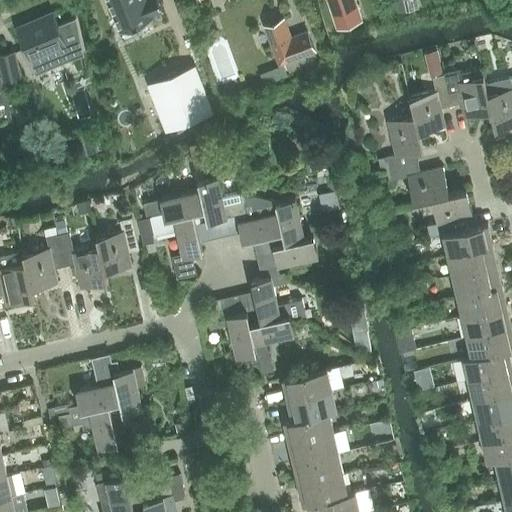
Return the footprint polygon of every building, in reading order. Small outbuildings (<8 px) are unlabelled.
[(109,0),(121,29),(154,15),(153,13),(164,9),(160,0),(109,0)] [(355,0),(330,0),(339,26),(362,18),(355,0)] [(417,0),(395,0),(398,11),(419,6),(417,0)] [(76,16),(59,23),(53,10),(16,26),(30,60),(30,59),(36,73),(85,53),(83,49),(84,49),(77,15),(76,15),(75,15),(76,16)] [(285,17),(266,24),(281,62),(316,48),(309,29),(293,36),(285,17)] [(0,64),(3,79),(21,75),(15,50),(0,53),(0,64)] [(285,62),(273,67),(276,77),(289,72),(285,62)] [(442,72),(441,64),(428,67),(430,75),(442,72)] [(488,92),(486,82),(484,74),(482,66),(461,71),(460,66),(444,70),(444,73),(452,104),(462,102),(465,116),(491,110),(492,110),(487,92),(488,92)] [(178,71),(149,83),(166,128),(196,117),(178,71)] [(445,125),(441,107),(452,104),(444,73),(433,76),(436,90),(410,96),(414,113),(415,113),(419,131),(445,125)] [(511,76),(486,82),(488,92),(487,92),(492,110),(491,110),(495,128),(511,124),(511,76)] [(419,131),(415,113),(414,113),(388,119),(396,154),(385,156),(387,166),(387,168),(418,160),(416,150),(423,148),(419,131)] [(59,123),(50,126),(53,138),(63,135),(59,123)] [(204,150),(192,153),(196,167),(208,164),(204,150)] [(385,156),(379,158),(381,167),(387,166),(385,156)] [(418,160),(387,168),(390,179),(408,175),(414,201),(432,197),(431,197),(450,192),(449,191),(443,165),(421,170),(418,160)] [(217,164),(202,167),(205,178),(219,174),(217,164)] [(238,192),(224,195),(219,174),(205,178),(200,179),(202,188),(203,188),(207,207),(206,208),(209,220),(229,215),(238,214),(239,220),(249,217),(246,202),(248,194),(238,192)] [(325,194),(340,190),(336,177),(321,180),(325,194)] [(461,228),(459,218),(473,215),(467,187),(449,191),(450,192),(431,197),(432,197),(438,222),(428,225),(431,237),(444,234),(444,233),(462,229),(461,228)] [(164,210),(165,211),(166,217),(175,215),(175,214),(195,209),(195,210),(206,208),(207,207),(203,188),(202,188),(162,197),(164,210)] [(277,201),(278,201),(248,193),(248,194),(246,202),(249,217),(239,220),(244,239),(284,230),(285,230),(280,210),(277,201)] [(162,197),(143,201),(146,214),(164,210),(162,197)] [(306,237),(297,197),(278,201),(277,201),(280,210),(285,230),(284,230),(287,241),(287,242),(306,237)] [(128,203),(120,205),(122,215),(130,213),(128,203)] [(175,215),(166,217),(165,211),(151,214),(152,216),(156,232),(178,227),(184,254),(176,256),(180,276),(197,272),(193,253),(204,250),(195,210),(195,209),(175,214),(175,215)] [(342,210),(326,214),(328,227),(345,223),(342,210)] [(64,215),(55,217),(59,232),(67,230),(64,215)] [(96,235),(98,244),(105,271),(105,270),(132,264),(129,250),(140,247),(132,216),(120,219),(122,229),(96,235)] [(152,216),(140,219),(144,235),(155,233),(156,232),(152,216)] [(444,233),(444,234),(448,253),(493,243),(488,222),(461,228),(462,229),(444,233)] [(313,225),(315,235),(316,240),(326,238),(323,223),(313,225)] [(56,226),(44,229),(46,236),(57,234),(56,226)] [(105,270),(105,271),(98,244),(73,250),(69,231),(57,234),(65,264),(75,262),(81,286),(108,279),(105,270)] [(31,287),(32,287),(58,281),(54,267),(65,264),(57,234),(46,236),(48,246),(22,252),(24,261),(31,287)] [(287,241),(274,244),(279,263),(320,254),(316,240),(315,235),(306,237),(287,242),(287,241)] [(453,274),(498,263),(493,243),(448,253),(453,274)] [(24,261),(22,252),(22,250),(0,254),(0,287),(3,287),(7,303),(34,297),(32,287),(31,287),(24,261)] [(458,294),(503,284),(498,263),(453,274),(458,294)] [(287,271),(272,274),(274,284),(289,281),(287,271)] [(262,319),(262,320),(282,315),(281,314),(274,284),(272,274),(253,279),(262,319)] [(463,315),(507,304),(503,284),(458,294),(463,315)] [(289,304),(291,312),(292,318),(302,316),(299,301),(289,304)] [(467,335),(511,324),(507,304),(463,315),(467,335)] [(250,322),(251,321),(249,309),(229,314),(238,355),(252,352),(258,350),(256,341),(255,341),(250,322)] [(221,325),(218,310),(208,312),(211,328),(221,325)] [(258,350),(252,352),(254,362),(259,361),(262,372),(274,369),(266,338),(295,332),(292,318),(291,312),(281,314),(282,315),(262,320),(262,319),(251,321),(250,322),(255,341),(256,341),(258,350)] [(509,347),(510,348),(511,347),(511,324),(467,335),(472,355),(472,356),(509,347)] [(368,328),(354,331),(358,350),(372,347),(368,328)] [(464,357),(469,378),(511,368),(511,358),(510,348),(509,347),(472,356),(472,355),(464,357)] [(313,356),(299,359),(302,373),(316,369),(313,356)] [(143,407),(138,385),(148,383),(143,363),(119,369),(113,371),(115,380),(116,380),(121,399),(120,399),(123,412),(143,407)] [(283,377),(288,398),(333,388),(328,367),(316,369),(302,373),(283,377)] [(376,367),(352,368),(352,378),(377,377),(376,367)] [(474,398),(511,389),(511,368),(469,378),(474,398)] [(381,376),(373,378),(375,385),(383,383),(381,376)] [(109,402),(120,399),(121,399),(116,380),(115,380),(75,389),(79,403),(80,409),(90,407),(89,405),(108,401),(109,402)] [(330,410),(338,408),(333,388),(288,398),(293,418),(330,410)] [(478,419),(511,410),(511,389),(474,398),(478,419)] [(89,405),(90,407),(80,409),(79,403),(69,405),(71,411),(73,422),(82,420),(84,426),(94,424),(99,446),(118,442),(109,402),(108,401),(89,405)] [(69,402),(49,406),(51,415),(59,413),(71,411),(69,405),(69,402)] [(330,410),(293,418),(285,420),(290,441),(334,431),(330,410)] [(511,410),(478,419),(483,439),(511,432),(511,410)] [(188,420),(176,423),(179,434),(191,430),(188,420)] [(477,427),(464,433),(470,444),(482,438),(477,427)] [(334,431),(290,441),(294,461),(339,451),(334,431)] [(511,454),(511,432),(483,439),(488,460),(496,459),(496,458),(511,454)] [(339,451),(294,461),(299,482),(344,471),(339,451)] [(511,454),(496,458),(496,459),(500,478),(511,475),(511,454)] [(117,468),(96,473),(98,481),(106,479),(119,476),(117,468)] [(349,491),(344,471),(299,482),(304,503),(312,501),(311,500),(349,492),(349,491)] [(7,473),(0,474),(0,496),(12,494),(7,473)] [(135,511),(126,474),(119,476),(106,479),(113,511),(135,511)] [(505,499),(511,497),(511,475),(500,478),(505,499)] [(356,490),(349,491),(349,492),(311,500),(312,501),(314,511),(354,511),(361,510),(356,490)] [(465,511),(491,510),(490,491),(464,493),(465,511)] [(178,511),(174,492),(144,499),(147,511),(178,511)] [(15,511),(12,494),(0,496),(0,511),(15,511)]
